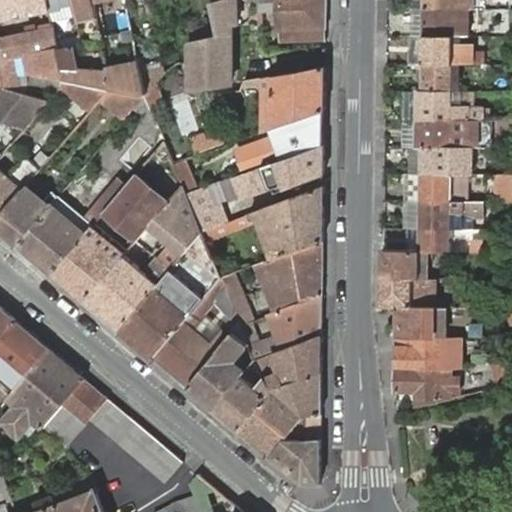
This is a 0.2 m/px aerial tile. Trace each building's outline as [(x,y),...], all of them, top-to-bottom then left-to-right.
[(47,0),(0,0),(0,10),(41,2),(43,11),(47,29),(0,37),(0,62),(2,71),(6,88),(19,91),(21,84),(15,58),(28,55),(32,74),(44,75),(65,75),(59,49),(51,12),(48,1),(47,0)] [(73,0),(47,0),(48,1),(51,12),(62,9),(61,4),(73,2),(73,0)] [(93,0),(73,0),(73,2),(74,5),(78,22),(97,18),(94,1),(93,0)] [(191,41),(191,62),(192,90),(232,82),(233,26),(240,25),(261,24),(259,0),(222,0),(213,2),(217,24),(219,35),(191,41)] [(259,0),(261,24),(265,23),(264,12),(279,11),(278,0),(259,0)] [(327,28),(327,0),(278,0),(279,11),(281,28),(327,28)] [(425,0),(426,5),(426,8),(456,8),(469,8),(474,8),(474,0),(425,0)] [(0,10),(0,19),(43,11),(41,2),(0,10)] [(135,40),(128,7),(117,10),(125,42),(135,40)] [(425,12),(426,8),(412,8),(411,35),(425,35),(425,30),(425,26),(425,23),(425,18),(425,12)] [(425,35),(455,35),(459,35),(459,30),(456,30),(456,19),(456,13),(456,8),(426,8),(425,12),(425,18),(425,23),(425,26),(425,30),(425,35)] [(469,8),(456,8),(456,13),(456,19),(456,30),(459,30),(459,35),(469,35),(469,8)] [(78,22),(80,33),(100,29),(97,18),(78,22)] [(217,24),(187,31),(189,42),(191,41),(219,35),(217,24)] [(327,28),(281,28),(281,40),(327,38),(327,28)] [(425,53),(425,35),(411,35),(408,35),(408,63),(425,63),(425,59),(425,53)] [(425,63),(455,63),(486,64),(486,53),(473,53),(473,46),(470,46),(455,45),(455,41),(455,35),(425,35),(425,53),(425,59),(425,63)] [(74,46),(59,49),(65,75),(66,80),(68,80),(110,89),(112,90),(109,70),(79,67),(74,46)] [(139,62),(141,68),(147,93),(155,85),(166,72),(163,58),(139,62)] [(135,63),(114,66),(115,71),(141,68),(139,62),(135,63)] [(424,90),(455,90),(455,75),(455,68),(455,63),(425,63),(424,81),(424,87),(424,90)] [(327,65),(264,76),(263,90),(263,96),(262,132),(273,128),(299,119),(327,110),(327,65)] [(108,66),(109,70),(112,90),(145,95),(147,93),(141,68),(115,71),(114,66),(108,66)] [(147,93),(145,95),(149,102),(155,116),(166,141),(176,164),(190,159),(197,156),(196,154),(194,147),(184,150),(155,85),(147,93)] [(6,88),(0,94),(0,121),(15,125),(8,134),(16,141),(25,130),(50,100),(19,91),(6,88)] [(112,90),(110,89),(100,100),(124,120),(134,109),(145,95),(112,90)] [(419,90),(403,90),(403,118),(419,118),(419,114),(419,109),(419,90)] [(454,119),(461,119),(461,111),(459,111),(454,111),(454,102),(454,96),(455,90),(424,90),(419,90),(419,109),(419,114),(419,118),(454,119)] [(149,102),(145,95),(134,109),(149,122),(155,116),(149,102)] [(477,118),(487,118),(486,107),(459,107),(459,111),(461,111),(461,119),(477,118)] [(419,118),(403,118),(402,145),(410,145),(418,145),(419,118)] [(461,119),(454,119),(419,118),(418,145),(423,145),(453,146),(474,146),(477,146),(477,118),(461,119)] [(240,149),(248,173),(258,169),(263,167),(284,160),(283,156),(321,142),(313,122),(240,149)] [(190,138),(194,147),(196,154),(226,143),(220,127),(208,132),(190,138)] [(176,164),(166,141),(129,185),(121,194),(107,211),(129,230),(139,238),(150,225),(185,185),(180,174),(176,164)] [(326,168),(326,145),(284,160),(263,167),(258,169),(248,173),(235,178),(240,190),(234,192),(237,198),(242,196),(242,198),(270,188),(272,187),(274,193),(283,190),(281,184),(326,168)] [(418,145),(410,145),(409,173),(423,173),(423,155),(423,150),(423,145),(418,145)] [(466,173),(474,173),(474,156),(487,156),(487,147),(477,146),(474,146),(453,146),(423,145),(423,150),(423,155),(423,173),(454,173),(457,173),(466,173)] [(10,175),(0,166),(0,219),(26,188),(27,187),(30,183),(44,167),(27,154),(10,175)] [(190,159),(176,164),(180,174),(185,185),(188,194),(196,191),(203,189),(190,159)] [(326,174),(326,168),(281,184),(283,190),(326,174)] [(422,201),(423,173),(409,173),(405,173),(404,200),(407,200),(422,201)] [(457,173),(454,173),(423,173),(422,201),(453,201),(486,201),(494,201),(494,173),(474,173),(466,173),(457,173)] [(121,194),(129,185),(120,177),(112,187),(121,194)] [(240,190),(235,178),(215,184),(203,189),(196,191),(203,210),(206,216),(214,213),(212,207),(237,198),(234,192),(240,190)] [(45,196),(30,183),(27,187),(50,206),(53,202),(48,198),(45,196)] [(188,194),(185,185),(150,225),(172,244),(161,258),(160,256),(147,272),(126,254),(121,260),(87,300),(121,329),(157,287),(160,283),(173,267),(184,254),(204,232),(203,231),(188,194)] [(218,225),(203,231),(204,232),(207,240),(252,224),(260,221),(267,218),(281,255),(325,240),(325,186),(249,214),(218,225)] [(26,188),(0,219),(0,227),(19,243),(49,209),(48,208),(50,206),(27,187),(26,188)] [(96,224),(107,211),(121,194),(112,187),(87,217),(96,224)] [(56,190),(48,198),(53,202),(54,201),(61,194),(56,190)] [(203,210),(196,191),(188,194),(203,231),(218,225),(214,213),(206,216),(203,210)] [(71,203),(61,194),(54,201),(64,210),(71,203)] [(422,201),(407,200),(407,228),(422,228),(422,223),(422,217),(422,210),(423,205),(422,201)] [(53,202),(50,206),(85,237),(89,233),(89,232),(79,223),(64,210),(54,201),(53,202)] [(422,228),(453,228),(453,222),(453,217),(453,212),(456,212),(465,212),(465,217),(486,218),(486,201),(453,201),(422,201),(423,205),(422,210),(422,217),(422,223),(422,228)] [(49,209),(19,243),(55,273),(85,237),(50,206),(48,208),(49,209)] [(456,212),(453,212),(453,217),(453,222),(453,228),(465,228),(465,217),(465,212),(456,212)] [(79,223),(89,232),(94,227),(96,224),(87,217),(85,215),(79,223)] [(274,258),(281,255),(267,218),(260,221),(274,258)] [(121,260),(126,254),(116,246),(94,227),(89,232),(89,233),(121,260)] [(407,228),(406,251),(422,251),(422,248),(422,242),(422,228),(407,228)] [(452,237),(453,228),(422,228),(422,242),(422,248),(422,251),(426,251),(452,251),(452,248),(457,248),(457,242),(452,242),(452,237)] [(126,254),(139,238),(129,230),(116,246),(126,254)] [(207,240),(204,232),(184,254),(173,267),(160,283),(157,287),(121,329),(155,357),(186,319),(190,315),(222,276),(207,240)] [(89,233),(85,237),(55,273),(87,300),(121,260),(89,233)] [(484,252),(486,252),(486,239),(473,240),(473,247),(473,252),(484,252)] [(324,294),(325,240),(281,255),(274,258),(256,264),(259,273),(267,269),(283,309),(324,294)] [(384,250),(384,278),(416,278),(416,267),(422,268),(422,264),(422,251),(406,251),(384,250)] [(484,265),(484,252),(473,252),(473,264),(484,265)] [(275,311),(283,309),(267,269),(259,273),(275,311)] [(255,320),(235,272),(222,276),(241,321),(242,325),(255,320)] [(241,321),(222,276),(190,315),(186,319),(155,357),(190,387),(231,338),(222,331),(212,342),(203,333),(195,327),(205,314),(217,302),(235,328),(241,321)] [(384,305),(398,306),(425,306),(425,300),(426,278),(422,278),(416,278),(384,278),(384,305)] [(324,335),(324,294),(283,309),(275,311),(269,314),(279,342),(266,347),(252,351),(255,359),(274,352),(283,350),(324,335)] [(0,338),(17,319),(0,304),(0,338)] [(408,336),(419,336),(447,336),(447,306),(435,306),(425,306),(398,306),(398,337),(408,336)] [(213,321),(205,314),(195,327),(203,333),(213,321)] [(52,348),(17,319),(0,338),(0,366),(2,365),(15,375),(8,384),(7,384),(6,392),(11,396),(52,348)] [(255,320),(242,325),(250,345),(252,351),(266,347),(256,319),(255,320)] [(242,325),(241,321),(235,328),(230,334),(233,336),(231,338),(190,387),(241,429),(268,396),(273,389),(267,379),(266,377),(257,387),(242,375),(246,370),(236,362),(250,345),(242,325)] [(323,371),(324,335),(283,350),(274,352),(281,373),(267,379),(273,389),(277,387),(323,371)] [(398,347),(398,368),(453,369),(453,361),(441,360),(441,347),(453,347),(453,337),(447,336),(419,336),(408,336),(398,337),(398,347)] [(86,377),(52,348),(11,396),(9,398),(13,402),(17,405),(12,411),(6,418),(2,422),(20,437),(23,433),(30,426),(34,420),(38,423),(43,427),(45,425),(63,404),(86,377)] [(495,362),(501,386),(511,384),(511,364),(510,359),(495,362)] [(2,365),(0,366),(0,377),(8,384),(15,375),(2,365)] [(418,400),(418,404),(452,397),(453,391),(453,384),(453,369),(398,368),(398,390),(408,390),(418,390),(418,400)] [(323,414),(323,371),(277,387),(304,416),(304,427),(304,440),(322,439),(323,414)] [(109,397),(86,377),(63,404),(87,423),(91,418),(109,397)] [(304,416),(277,387),(273,389),(268,396),(241,429),(273,456),(287,438),(298,424),(304,416)] [(185,461),(109,397),(91,418),(167,481),(185,461)] [(87,423),(63,404),(45,425),(68,447),(87,423)] [(304,427),(304,416),(298,424),(287,438),(304,440),(304,427)] [(322,483),(322,439),(304,440),(287,438),(273,456),(305,483),(322,483)] [(0,463),(0,486),(6,502),(13,500),(0,463)] [(212,483),(201,474),(193,482),(197,494),(203,511),(216,511),(208,487),(212,483)] [(0,486),(0,511),(105,511),(96,488),(85,492),(58,503),(48,506),(44,498),(36,501),(39,510),(33,511),(0,511),(0,504),(6,502),(0,486)] [(203,511),(197,494),(176,502),(154,511),(153,511),(203,511)] [(9,511),(6,502),(0,504),(0,511),(9,511)]
